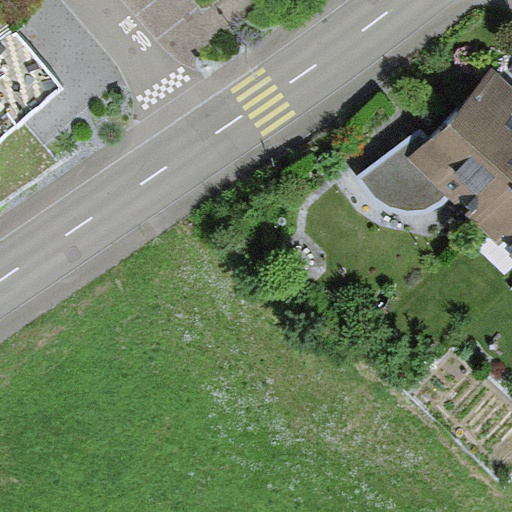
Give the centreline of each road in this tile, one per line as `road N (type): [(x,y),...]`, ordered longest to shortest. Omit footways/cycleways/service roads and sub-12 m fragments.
road 1 (tertiary): [(0,278),(207,142)]
road 2 (tertiary): [(207,142),(398,0)]
road 3 (residential): [(207,142),(85,0)]
